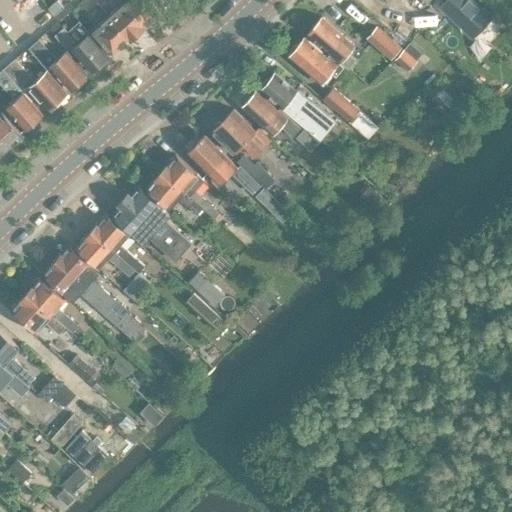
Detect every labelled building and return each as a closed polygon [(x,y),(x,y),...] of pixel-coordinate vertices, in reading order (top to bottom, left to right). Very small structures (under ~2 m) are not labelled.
[(58,0),(55,0),(48,7),(54,14),(63,6),(58,0)] [(152,0),(125,0),(124,1),(145,24),(146,23),(148,24),(154,18),(153,17),(161,10),(152,0)] [(441,0),(439,3),(461,23),(465,19),(477,30),(491,14),(476,0),(441,0)] [(124,1),(108,15),(128,38),(145,24),(124,1)] [(108,15),(92,29),(112,53),(120,45),(121,47),(128,41),(127,40),(128,38),(108,15)] [(307,32),(330,52),(348,67),(356,58),(347,51),(354,43),(321,15),(307,32)] [(366,36),(391,57),(401,46),(376,25),(366,36)] [(64,26),(55,34),(69,50),(71,48),(91,70),(100,61),(103,62),(106,60),(107,56),(109,54),(89,32),(78,42),(64,26)] [(289,54),(312,74),(320,81),(330,69),(336,73),(343,64),(329,52),(327,55),(304,36),(297,45),(294,44),(291,48),(291,51),(289,54)] [(39,38),(29,46),(48,68),(50,65),(70,88),(78,81),(81,82),(85,78),(86,74),(87,72),(67,49),(57,58),(39,38)] [(408,42),(395,57),(408,69),(421,53),(408,42)] [(15,57),(3,67),(21,88),(24,86),(30,87),(48,107),(56,101),(59,101),(64,97),(64,93),(66,91),(46,69),(35,79),(15,57)] [(2,68),(0,70),(0,81),(15,98),(6,106),(26,128),(27,127),(31,127),(35,123),(35,120),(42,113),(23,91),(2,68)] [(260,87),(283,106),(297,89),(275,70),(268,78),(265,78),(262,82),(263,85),(260,87)] [(323,97),(350,120),(359,109),(333,86),(323,97)] [(501,86),(492,93),(495,96),(503,90),(501,86)] [(271,133),(279,124),(290,134),(297,126),(256,88),(241,104),(271,133)] [(297,89),(283,106),(302,123),(321,139),(336,121),(298,88),(297,89)] [(212,129),(233,152),(242,143),(253,155),(270,139),(258,127),(255,130),(234,108),(220,121),(217,121),(214,124),(214,127),(212,129)] [(359,109),(350,120),(349,120),(368,137),(378,125),(359,109)] [(0,137),(9,147),(23,134),(23,133),(22,134),(2,111),(0,112),(0,137)] [(303,127),(295,135),(303,142),(311,133),(303,127)] [(204,132),(187,150),(221,185),(233,172),(238,167),(237,166),(225,154),(204,132)] [(0,137),(0,154),(9,147),(0,137)] [(244,152),(236,160),(248,171),(249,171),(265,187),(275,177),(257,159),(254,162),(244,152)] [(160,170),(206,210),(215,217),(219,212),(211,204),(194,189),(203,179),(175,153),(160,170)] [(238,167),(233,172),(237,176),(239,178),(246,185),(252,191),(258,185),(260,183),(246,170),(240,164),(238,165),(237,166),(238,167)] [(201,216),(206,210),(160,170),(146,186),(169,207),(178,196),(189,206),(201,216)] [(125,199),(148,219),(181,248),(187,241),(163,220),(170,212),(161,205),(138,184),(125,199)] [(369,184),(357,197),(372,211),(384,198),(369,184)] [(142,226),(175,255),(181,248),(148,219),(125,199),(113,213),(135,233),(142,226)] [(105,212),(91,228),(126,260),(134,267),(139,271),(144,265),(119,243),(128,232),(105,212)] [(91,228),(76,245),(111,276),(126,260),(91,228)] [(59,254),(56,257),(106,303),(111,307),(117,300),(112,296),(92,277),(98,270),(91,263),(68,243),(59,254)] [(209,262),(224,273),(234,260),(219,248),(209,262)] [(53,261),(43,271),(73,298),(79,291),(105,314),(111,307),(106,303),(56,257),(53,261)] [(215,285),(199,269),(189,280),(205,296),(215,285)] [(139,271),(132,278),(144,289),(150,282),(139,271)] [(26,291),(65,325),(72,331),(78,324),(58,306),(66,297),(40,274),(38,277),(35,277),(32,281),(32,284),(26,291)] [(65,325),(26,291),(19,298),(17,298),(13,302),(13,305),(11,307),(36,330),(45,321),(59,332),(65,325)] [(193,292),(185,301),(214,327),(222,318),(193,292)] [(118,299),(111,306),(122,316),(128,309),(118,299)] [(118,322),(133,334),(142,324),(127,311),(118,322)] [(0,329),(0,359),(27,384),(35,376),(10,355),(18,346),(0,329)] [(68,362),(92,383),(100,374),(76,353),(68,362)] [(27,384),(0,359),(0,373),(20,392),(27,384)] [(122,365),(117,371),(124,377),(129,371),(122,365)] [(48,400),(51,396),(64,382),(55,374),(39,393),(48,400)] [(64,382),(51,396),(63,407),(76,393),(64,382)] [(45,433),(50,438),(60,446),(63,443),(71,449),(90,427),(82,421),(87,416),(77,408),(59,428),(53,423),(45,433)] [(0,412),(0,426),(2,429),(10,421),(0,412)] [(34,448),(29,453),(38,461),(43,456),(34,448)] [(31,472),(16,458),(8,468),(23,481),(31,472)]
